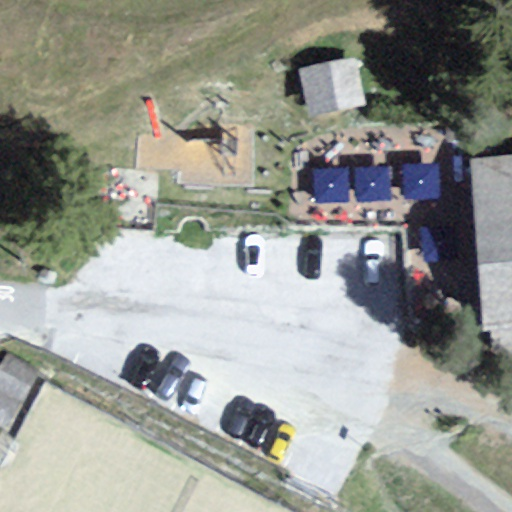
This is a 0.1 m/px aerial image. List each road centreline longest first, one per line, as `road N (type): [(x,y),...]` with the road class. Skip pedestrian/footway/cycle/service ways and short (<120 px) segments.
road 1 (residential): [(0,305),(376,397)]
road 2 (track): [(511,424),(436,390),(376,397),(510,511)]
